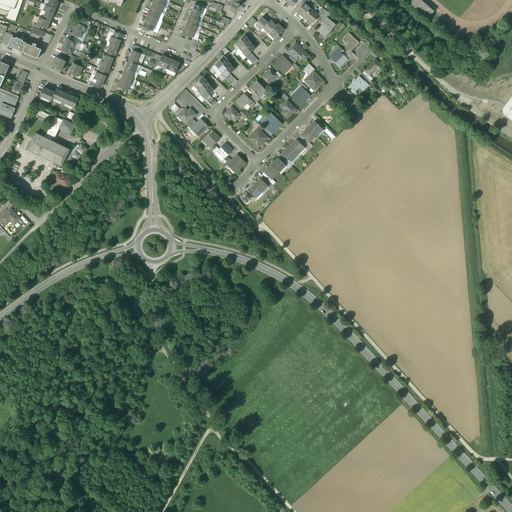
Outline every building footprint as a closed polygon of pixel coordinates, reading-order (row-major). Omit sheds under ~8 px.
[(23,0),(0,0),(0,9),(9,12),(7,19),(16,22),(23,0)] [(59,1),(55,0),(49,0),(48,4),(47,6),(56,9),(59,1)] [(240,1),(238,0),(228,0),(229,0),(228,0),(227,0),(226,4),(238,9),(241,1),(240,1)] [(420,0),(406,0),(428,18),(430,16),(433,12),(434,11),(420,0)] [(153,3),(150,9),(161,13),(163,7),(153,3)] [(304,3),(303,4),(296,12),(300,15),(301,14),(304,17),(311,9),(304,3)] [(204,8),(195,4),(192,10),(200,14),(201,14),(204,8)] [(47,6),(46,5),(43,11),(46,12),(53,15),(56,9),(47,6)] [(161,13),(150,9),(148,15),(158,19),(161,13)] [(311,9),(304,17),(308,20),(307,21),(311,25),(318,16),(319,15),(318,15),(311,9)] [(200,14),(192,10),(189,16),(198,19),(200,14)] [(326,11),(321,17),(324,19),(327,17),(327,18),(330,14),(326,11)] [(53,15),(46,12),(43,19),(50,22),(53,15)] [(158,19),(148,15),(145,21),(155,25),(158,19)] [(198,19),(189,16),(187,22),(197,26),(200,20),(198,19)] [(43,19),(40,17),(37,25),(36,25),(40,27),(47,29),(50,22),(43,19)] [(230,20),(222,17),(220,22),(228,25),(230,20)] [(257,22),(254,25),(255,25),(256,24),(261,29),(263,27),(268,23),(262,17),(257,22)] [(324,19),(322,22),(323,23),(317,30),(321,33),(322,32),(326,36),(336,25),(327,18),(327,17),(324,19)] [(255,20),(248,27),(250,30),(255,25),(254,25),(257,22),(255,20)] [(268,23),(263,27),(269,33),(270,32),(276,26),(270,20),(268,23)] [(145,21),(142,27),(148,29),(153,31),(155,25),(145,21)] [(197,26),(187,22),(185,28),(194,32),(197,26)] [(85,26),(77,23),(75,28),(83,32),(84,32),(86,27),(85,26)] [(276,26),(270,32),(275,37),(274,39),(278,35),(283,29),(278,24),(276,26)] [(39,30),(33,27),(31,32),(43,37),(45,32),(39,30)] [(83,32),(75,28),(72,33),(72,34),(78,36),(81,38),(83,32)] [(194,32),(185,28),(182,34),(192,38),(194,32)] [(13,35),(5,32),(1,42),(8,45),(12,37),(13,35)] [(358,43),(348,33),(342,39),(348,45),(345,48),(347,50),(345,52),(350,58),(354,54),(350,51),(358,43)] [(244,35),(236,44),(240,48),(248,40),(248,39),(244,35)] [(121,40),(113,37),(111,36),(109,42),(110,42),(118,46),(121,40)] [(26,43),(12,37),(8,45),(8,46),(22,52),(26,43)] [(72,41),(66,38),(63,44),(72,48),(75,43),(72,41)] [(240,48),(239,48),(243,52),(251,44),(252,44),(248,40),(240,48)] [(118,46),(110,42),(108,48),(109,48),(116,51),(118,46)] [(296,42),(291,47),(292,48),(287,52),(291,55),(296,60),(300,56),(301,57),(302,57),(304,60),(309,56),(300,47),(301,47),(296,42)] [(26,43),(22,52),(38,58),(41,49),(35,47),(36,44),(33,43),(32,45),(26,43)] [(72,48),(63,44),(60,50),(68,54),(70,54),(72,48)] [(243,52),(242,53),(246,57),(250,53),(255,48),(251,44),(243,52)] [(342,54),(337,48),(334,51),(335,52),(333,54),(334,55),(331,58),(340,68),(348,60),(342,54)] [(133,50),(128,61),(136,64),(141,54),(139,53),(137,52),(134,51),(133,50)] [(106,55),(104,54),(102,60),(111,63),(113,58),(114,58),(106,55)] [(168,58),(162,55),(161,57),(159,61),(158,65),(164,68),(168,58)] [(296,60),(291,55),(289,57),(294,63),(295,63),(297,61),(296,60)] [(223,56),(215,65),(219,69),(227,61),(228,60),(223,56)] [(283,56),(278,61),(274,64),(284,74),(288,70),(292,65),(283,56)] [(57,57),(52,66),(61,70),(63,64),(64,65),(66,61),(57,57)] [(168,58),(164,68),(170,70),(174,60),(168,58)] [(239,65),(233,59),(230,62),(236,68),(239,65)] [(375,59),(364,70),(370,76),(376,69),(379,72),(383,68),(384,68),(380,64),(375,59)] [(111,63),(102,60),(99,65),(101,66),(109,69),(111,63)] [(180,63),(174,60),(170,70),(176,73),(180,63)] [(9,65),(0,61),(0,74),(5,76),(9,65)] [(128,61),(125,68),(134,72),(135,73),(139,65),(136,64),(128,61)] [(219,69),(218,70),(222,74),(230,65),(231,65),(227,61),(219,69)] [(388,66),(383,61),(380,64),(384,68),(383,68),(385,69),(388,66)] [(83,67),(73,63),(69,72),(78,77),(79,76),(78,76),(81,71),(83,67)] [(315,70),(309,64),(304,69),(309,75),(313,72),(315,70)] [(222,74),(221,74),(225,78),(229,74),(234,69),(230,65),(222,74)] [(125,68),(122,74),(132,78),(134,72),(125,68)] [(269,69),(262,77),(269,84),(277,76),(269,69)] [(364,70),(361,74),(369,81),(370,82),(373,79),(370,76),(364,70)] [(22,71),(17,82),(23,84),(28,73),(22,71)] [(98,73),(97,72),(94,77),(104,81),(106,76),(98,73)] [(318,77),(313,72),(309,75),(305,79),(309,83),(309,85),(308,85),(314,92),(323,83),(317,78),(318,77)] [(132,78),(122,74),(120,80),(130,85),(133,79),(132,78)] [(369,81),(361,74),(359,76),(367,83),(369,81)] [(359,76),(355,80),(354,79),(351,82),(352,83),(347,88),(353,94),(357,91),(355,89),(359,86),(360,87),(363,91),(363,92),(369,85),(367,83),(359,76)] [(104,81),(94,77),(92,82),(92,83),(99,86),(101,87),(104,81)] [(203,77),(194,86),(198,90),(206,82),(207,81),(203,77)] [(130,85),(120,80),(117,87),(118,87),(123,89),(128,91),(130,85)] [(17,82),(15,81),(14,83),(15,84),(13,89),(20,92),(24,84),(23,84),(17,82)] [(266,90),(257,81),(250,88),(255,92),(260,97),(266,90)] [(198,90),(197,91),(201,95),(210,86),(206,82),(198,90)] [(201,95),(200,96),(204,99),(209,95),(213,90),(210,86),(201,95)] [(55,92),(44,87),(40,97),(51,102),(53,99),(53,98),(54,96),(55,95),(54,95),(55,92)] [(0,107),(0,108),(0,113),(11,118),(15,108),(14,108),(17,101),(19,97),(18,96),(14,94),(10,93),(0,88),(0,107)] [(305,91),(302,88),(302,89),(293,97),(292,97),(291,97),(300,106),(310,96),(305,91)] [(79,98),(57,89),(55,92),(54,95),(55,95),(54,96),(53,98),(53,99),(74,109),(79,98)] [(260,97),(255,92),(255,93),(252,97),(257,102),(261,98),(260,97)] [(250,99),(245,94),(236,103),(243,109),(247,104),(251,108),(255,104),(250,99)] [(296,110),(287,101),(283,104),(287,107),(281,113),(287,119),(296,110)] [(171,108),(175,112),(179,108),(175,104),(171,108)] [(239,114),(231,107),(224,114),(228,118),(230,116),(235,122),(240,116),(241,116),(239,114)] [(185,109),(177,116),(186,125),(192,119),(196,115),(190,109),(188,111),(185,109)] [(49,121),(51,116),(40,110),(37,114),(49,121)] [(69,112),(67,117),(73,120),(75,114),(69,112)] [(282,125),(271,114),(267,119),(270,123),(265,127),(266,128),(272,134),(282,125)] [(70,149),(51,140),(53,136),(55,137),(59,128),(71,134),(75,125),(63,119),(63,120),(55,117),(45,137),(35,133),(27,149),(40,156),(45,159),(62,166),(65,159),(69,151),(70,149)] [(192,119),(186,125),(188,127),(194,121),(192,119)] [(197,123),(191,129),(199,137),(208,127),(201,119),(197,123)] [(262,128),(254,120),(251,123),(257,129),(258,129),(259,130),(262,128)] [(194,121),(188,127),(191,129),(197,123),(194,121)] [(315,121),(310,126),(311,126),(308,129),(315,136),(322,129),(315,121)] [(272,134),(266,128),(264,130),(270,136),(272,134)] [(308,129),(307,128),(301,135),(305,139),(308,142),(308,141),(309,142),(315,136),(308,129)] [(259,130),(258,129),(257,129),(250,136),(253,138),(251,140),(255,144),(254,145),(257,149),(262,144),(261,143),(267,137),(259,130)] [(326,129),(324,131),(330,137),(333,135),(326,129)] [(213,131),(204,140),(211,147),(211,148),(214,145),(220,139),(213,131)] [(308,142),(305,139),(302,141),(305,144),(308,147),(311,144),(309,142),(308,141),(308,142)] [(296,140),(289,147),(296,153),(303,147),(304,148),(303,146),(296,140)] [(66,160),(66,161),(72,166),(88,149),(81,143),(79,145),(66,160)] [(219,150),(216,152),(223,159),(223,160),(226,157),(232,151),(225,143),(219,150)] [(69,151),(65,159),(66,160),(79,145),(78,144),(70,152),(69,151)] [(289,147),(283,154),(289,160),(291,161),(298,155),(296,153),(289,147)] [(303,147),(296,153),(298,155),(299,156),(306,150),(304,148),(303,147)] [(231,161),(228,165),(236,173),(245,164),(237,156),(231,161)] [(278,158),(271,165),(278,173),(279,173),(285,166),(283,164),(278,158)] [(231,161),(229,159),(224,164),(223,165),(226,168),(228,165),(231,161)] [(13,163),(7,176),(12,179),(19,166),(13,163)] [(278,173),(271,165),(264,172),(271,180),(272,179),(279,173),(278,173)] [(275,183),(272,179),(271,180),(264,172),(262,174),(267,180),(273,185),(275,183)] [(72,179),(60,173),(57,180),(55,182),(60,184),(61,182),(68,186),(72,179)] [(260,179),(254,185),(261,192),(267,186),(268,186),(264,183),(260,179)] [(273,185),(267,180),(264,183),(268,186),(267,186),(270,188),(273,185)] [(254,185),(248,191),(255,198),(261,192),(254,185)] [(8,211),(0,218),(6,225),(10,221),(14,225),(17,222),(20,219),(12,211),(8,211)] [(24,217),(21,220),(26,226),(29,223),(24,217)]
